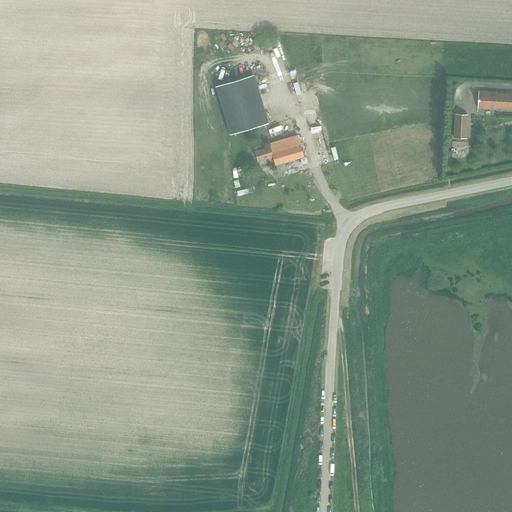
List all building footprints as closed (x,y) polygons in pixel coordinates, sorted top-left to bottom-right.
[(231,134),(269,123),(255,74),(216,85),(231,134)] [(478,91),(478,98),(477,101),(478,101),(477,108),(496,109),(496,108),(511,108),(511,94),(497,94),(497,92),(478,91)] [(467,114),(455,114),(454,138),(466,138),(467,114)] [(331,126),(322,127),(324,138),(333,137),(331,126)] [(298,135),(283,139),(269,143),(270,147),(255,151),(258,160),(273,156),(275,164),(304,156),(298,135)]
